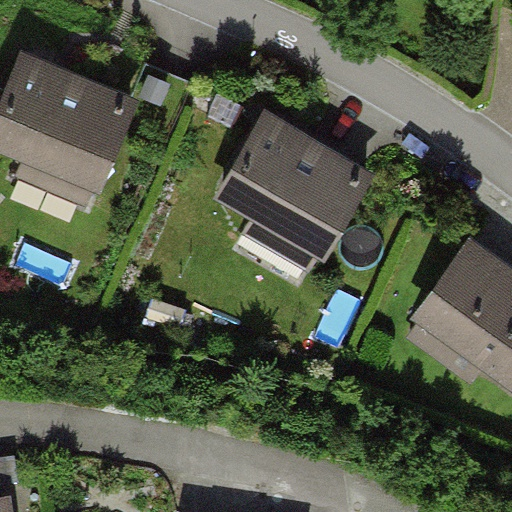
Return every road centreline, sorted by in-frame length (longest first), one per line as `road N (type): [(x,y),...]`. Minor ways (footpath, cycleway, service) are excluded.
road 1 (residential): [(0,422),(158,442),(268,468),(389,511)]
road 2 (unclassified): [(207,0),(426,112),(511,173)]
